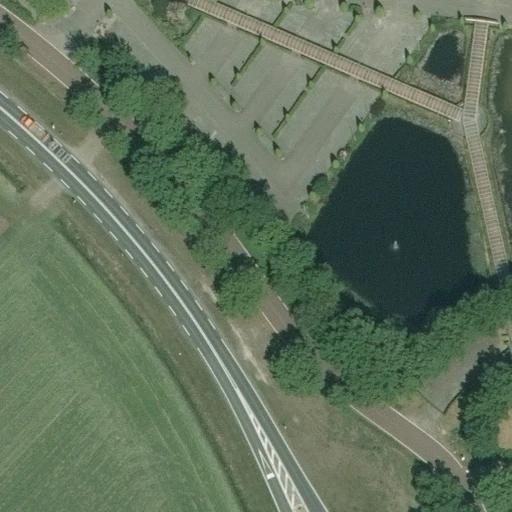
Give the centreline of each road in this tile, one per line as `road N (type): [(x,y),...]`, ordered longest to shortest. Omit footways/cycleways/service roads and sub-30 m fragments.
road 1 (unclassified): [(471,511),(438,457),(311,354),(112,118),(0,25)]
road 2 (primary): [(248,415),(209,346),(128,237),(0,110)]
